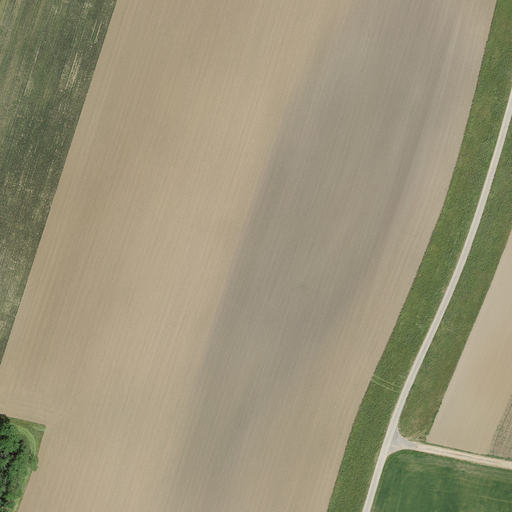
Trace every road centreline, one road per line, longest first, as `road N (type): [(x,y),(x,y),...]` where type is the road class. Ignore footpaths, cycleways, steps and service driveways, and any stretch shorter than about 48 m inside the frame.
road 1 (track): [(366,511),(395,415),(461,266),(511,97)]
road 2 (track): [(387,440),(511,465)]
